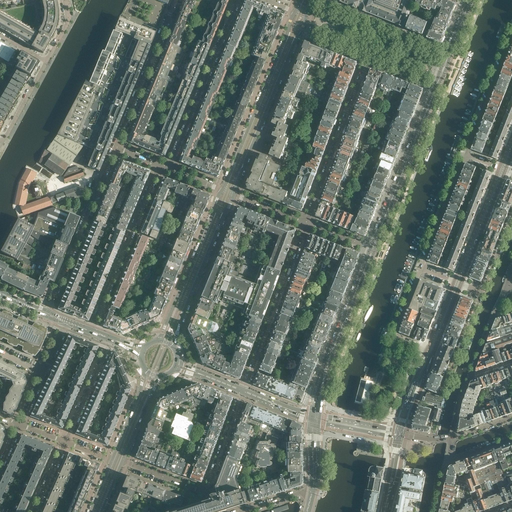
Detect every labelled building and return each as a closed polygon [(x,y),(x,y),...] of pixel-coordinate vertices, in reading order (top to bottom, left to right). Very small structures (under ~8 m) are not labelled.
[(194,5),(193,4),(194,0),(185,0),(182,8),(190,11),(192,8),(193,7),(194,5)] [(224,11),(228,0),(220,0),(221,2),(221,3),(219,2),(218,5),(217,5),(216,8),(224,11)] [(259,14),(262,6),(246,0),(244,0),(243,4),(253,8),(256,10),(256,11),(258,12),(257,13),(259,14)] [(360,0),(334,0),(338,2),(340,2),(341,3),(343,4),(343,3),(350,6),(351,7),(350,7),(356,9),(357,9),(358,6),(360,0)] [(412,7),(413,4),(414,1),(414,0),(360,0),(358,6),(361,7),(359,10),(367,13),(396,25),(404,28),(407,19),(408,19),(408,17),(411,10),(412,7)] [(427,9),(430,0),(424,0),(421,7),(427,9)] [(433,10),(436,0),(430,0),(427,9),(431,10),(432,10),(433,10)] [(436,0),(433,10),(436,11),(437,9),(438,9),(441,8),(444,1),(444,0),(442,0),(436,0)] [(456,6),(455,5),(444,1),(441,7),(443,8),(453,12),(455,7),(456,6)] [(248,19),(253,8),(243,4),(239,15),(248,19)] [(58,5),(45,8),(45,10),(45,11),(45,12),(45,13),(45,14),(45,15),(45,16),(45,17),(45,18),(59,21),(59,20),(59,19),(59,18),(59,17),(59,16),(59,15),(59,14),(59,13),(59,12),(59,11),(59,10),(59,9),(59,8),(58,5)] [(271,14),(272,10),(262,6),(259,14),(259,15),(261,16),(262,13),(267,15),(267,14),(268,14),(269,15),(269,13),(271,14)] [(189,16),(188,15),(190,11),(182,8),(177,20),(185,23),(187,19),(188,19),(189,16)] [(219,23),(224,11),(216,8),(214,12),(213,12),(212,15),(213,16),(211,20),(219,23)] [(451,18),(453,12),(443,8),(440,14),(451,18)] [(0,28),(43,54),(52,40),(51,39),(40,33),(0,9),(0,28)] [(283,16),(283,14),(272,10),(271,14),(274,15),(273,16),(274,17),(282,20),(283,16)] [(279,26),(282,20),(274,17),(274,18),(272,17),(272,16),(269,15),(268,14),(267,18),(266,17),(265,20),(279,26)] [(449,24),(451,18),(440,14),(439,17),(437,17),(436,19),(449,24)] [(246,24),(248,19),(239,15),(237,20),(246,24)] [(412,31),(416,19),(411,16),(406,29),(412,31)] [(59,21),(45,18),(45,19),(45,20),(45,21),(44,22),(44,23),(44,24),(44,25),(43,25),(43,26),(43,27),(42,28),(42,29),(41,29),(40,33),(51,39),(53,36),(54,35),(54,34),(55,33),(55,32),(56,31),(56,30),(57,29),(57,28),(57,27),(58,26),(58,25),(58,24),(58,23),(58,22),(58,21),(59,21)] [(119,18),(115,29),(140,39),(151,44),(156,33),(119,18)] [(417,33),(422,21),(416,19),(412,31),(417,33)] [(446,31),(449,24),(436,19),(433,25),(446,31)] [(184,28),(184,27),(185,23),(177,20),(172,31),(181,35),(182,31),(183,31),(184,28)] [(214,35),(219,23),(211,20),(209,24),(208,24),(207,27),(208,27),(206,31),(214,35)] [(244,29),(246,24),(237,20),(234,25),(244,29)] [(279,26),(265,20),(264,22),(265,23),(263,26),(267,28),(268,26),(270,27),(270,29),(277,32),(279,26)] [(425,29),(428,23),(422,21),(417,33),(423,36),(425,29)] [(507,26),(503,24),(497,39),(501,40),(507,26)] [(240,39),(244,29),(234,25),(230,35),(240,39)] [(444,37),(446,31),(433,25),(431,32),(444,37)] [(275,38),(277,32),(270,29),(269,30),(267,29),(267,28),(263,26),(262,30),(261,29),(260,32),(275,38)] [(425,29),(423,36),(425,37),(441,43),(443,39),(444,37),(431,32),(428,31),(425,29)] [(122,35),(114,32),(113,31),(111,36),(120,40),(122,35)] [(179,40),(179,39),(181,35),(172,31),(168,43),(176,47),(177,42),(178,42),(179,40)] [(210,46),(214,35),(206,31),(205,35),(204,35),(202,38),(203,39),(201,43),(210,46)] [(275,38),(260,32),(259,34),(260,35),(259,38),(262,40),(263,38),(265,39),(265,41),(272,44),(275,38)] [(236,49),(240,39),(230,35),(226,45),(236,49)] [(118,45),(120,40),(111,36),(109,42),(118,45)] [(270,50),(272,44),(265,41),(264,42),(262,41),(262,40),(259,38),(257,42),(256,41),(255,44),(270,50)] [(130,55),(128,60),(132,62),(142,66),(144,61),(150,46),(140,42),(136,40),(134,45),(132,50),(130,55)] [(210,46),(201,43),(194,40),(193,42),(196,44),(195,47),(197,48),(207,52),(210,46)] [(15,51),(0,42),(0,57),(8,63),(11,59),(12,60),(13,59),(11,58),(15,51)] [(109,42),(106,47),(116,51),(118,45),(109,42)] [(320,62),(325,50),(311,45),(311,44),(305,42),(300,55),(310,59),(319,63),(320,62)] [(168,43),(165,49),(176,53),(179,55),(182,49),(178,47),(176,47),(168,43)] [(270,50),(255,44),(254,46),(255,46),(254,50),(257,51),(258,50),(261,51),(260,52),(267,55),(270,50)] [(233,55),(236,49),(226,45),(224,51),(233,55)] [(103,121),(105,116),(108,110),(110,105),(124,110),(134,85),(142,66),(119,56),(121,51),(113,48),(111,53),(103,49),(96,64),(88,79),(88,82),(86,81),(57,135),(83,145),(84,146),(106,155),(115,133),(101,127),(103,121)] [(205,57),(207,52),(197,48),(195,53),(205,57)] [(173,59),(176,53),(165,49),(163,54),(173,59)] [(0,115),(0,100),(21,65),(19,64),(21,59),(18,58),(21,52),(17,50),(13,59),(12,60),(11,59),(8,63),(0,57),(0,63),(6,67),(0,76),(0,126),(2,128),(3,128),(5,124),(4,124),(4,123),(6,119),(0,115)] [(265,61),(267,55),(260,52),(259,54),(257,53),(257,51),(254,50),(252,53),(251,53),(250,55),(256,58),(265,61)] [(323,68),(329,52),(325,50),(320,62),(323,63),(321,67),(323,68)] [(231,61),(233,55),(224,51),(221,57),(229,60),(231,61)] [(19,96),(30,77),(31,77),(36,68),(37,68),(40,63),(21,52),(18,58),(21,59),(19,64),(21,65),(0,100),(0,115),(6,119),(20,96),(19,96)] [(329,66),(334,54),(329,52),(323,68),(325,69),(326,65),(329,66)] [(203,63),(205,57),(195,53),(192,59),(203,63)] [(171,64),(173,59),(163,54),(161,60),(171,64)] [(336,68),(341,57),(334,54),(329,66),(334,68),(334,67),(336,68)] [(303,81),(310,66),(307,65),(310,59),(300,55),(291,76),(303,81)] [(228,62),(229,60),(221,57),(219,62),(229,66),(230,63),(228,62)] [(345,65),(347,59),(341,57),(336,68),(343,71),(345,65)] [(262,68),(265,61),(256,58),(255,62),(252,62),(252,64),(262,68)] [(200,69),(203,63),(192,59),(190,64),(200,69)] [(355,70),(357,63),(347,59),(345,65),(346,65),(346,67),(355,70)] [(169,70),(171,64),(161,60),(158,65),(169,70)] [(185,62),(183,68),(188,70),(198,74),(200,69),(190,64),(185,62)] [(228,69),(229,66),(219,62),(217,68),(225,71),(226,69),(228,69)] [(260,75),(262,68),(252,64),(251,66),(253,67),(251,71),(260,75)] [(167,75),(169,70),(158,65),(156,71),(167,75)] [(352,78),(355,70),(346,67),(343,74),(352,78)] [(224,77),(227,72),(225,71),(217,68),(215,73),(224,77)] [(511,78),(511,77),(511,71),(504,68),(501,74),(511,78)] [(382,81),(384,74),(372,69),(371,70),(369,76),(379,80),(380,80),(382,81)] [(196,80),(198,74),(188,70),(185,75),(196,80)] [(164,81),(167,75),(156,71),(154,77),(164,81)] [(257,81),(260,75),(251,71),(249,76),(247,75),(246,77),(257,81)] [(222,83),(224,77),(215,73),(212,79),(222,83)] [(350,83),(352,78),(343,74),(340,73),(338,78),(350,83)] [(384,91),(390,77),(384,74),(382,81),(381,83),(380,86),(383,87),(382,89),(384,91)] [(509,84),(511,78),(501,74),(499,80),(509,84)] [(194,85),(196,80),(185,75),(183,81),(194,85)] [(303,81),(291,76),(285,91),(295,95),(314,103),(320,89),(320,88),(303,81)] [(377,85),(379,80),(369,76),(367,81),(377,85)] [(153,79),(152,82),(162,86),(166,88),(168,82),(164,81),(154,77),(153,79)] [(254,88),(257,81),(246,77),(245,79),(247,80),(246,85),(254,88)] [(384,91),(383,93),(386,95),(387,91),(390,92),(391,91),(391,90),(395,79),(390,77),(384,91)] [(348,88),(350,83),(338,78),(336,84),(348,88)] [(220,88),(222,83),(212,79),(210,84),(220,88)] [(391,90),(391,91),(395,93),(396,92),(400,81),(395,79),(391,90)] [(507,90),(509,84),(499,80),(497,86),(507,90)] [(191,91),(194,85),(183,81),(181,87),(191,91)] [(375,91),(377,85),(367,81),(364,87),(375,91)] [(403,88),(405,83),(400,81),(396,92),(401,94),(403,88)] [(150,85),(149,88),(160,92),(163,94),(166,88),(162,86),(152,82),(150,85)] [(423,90),(407,83),(405,83),(403,88),(405,89),(407,90),(407,88),(409,89),(408,90),(421,95),(423,90)] [(218,94),(220,88),(210,84),(208,90),(216,93),(218,94)] [(346,93),(348,88),(336,84),(334,89),(346,93)] [(251,95),(254,88),(246,85),(244,89),(242,88),(241,90),(251,95)] [(505,96),(507,90),(497,86),(494,92),(505,96)] [(189,96),(191,91),(181,87),(179,92),(189,96)] [(373,96),(375,91),(364,87),(362,92),(373,96)] [(148,91),(147,93),(157,98),(161,99),(163,94),(160,92),(149,88),(148,91)] [(344,99),(346,93),(334,89),(332,94),(344,99)] [(215,95),(216,93),(208,90),(206,95),(215,99),(217,96),(215,95)] [(249,101),(251,95),(241,90),(240,93),(242,93),(240,98),(249,101)] [(419,101),(421,95),(408,90),(406,96),(419,101)] [(294,99),(295,95),(285,91),(283,97),(298,104),(300,100),(297,99),(295,99),(294,99)] [(187,102),(189,96),(179,92),(176,98),(187,102)] [(371,102),(373,96),(362,92),(360,98),(371,102)] [(504,96),(505,96),(494,92),(492,97),(502,101),(503,102),(506,98),(504,96)] [(147,93),(145,99),(155,103),(159,105),(161,99),(157,98),(147,93)] [(342,104),(344,99),(332,94),(330,99),(342,104)] [(214,103),(215,99),(206,95),(203,101),(211,104),(212,102),(214,103)] [(417,107),(419,101),(406,96),(404,102),(417,107)] [(298,104),(283,97),(280,104),(290,108),(291,104),(293,105),(294,107),(296,108),(298,104)] [(500,107),(502,101),(492,97),(490,103),(500,107)] [(185,107),(187,102),(176,98),(174,103),(185,107)] [(246,108),(249,101),(240,98),(238,102),(236,102),(235,104),(246,108)] [(369,108),(371,102),(360,98),(358,104),(369,108)] [(153,109),(155,103),(145,99),(143,104),(153,109)] [(340,109),(342,104),(330,99),(328,105),(340,109)] [(210,107),(211,104),(203,101),(201,107),(211,111),(212,107),(210,107)] [(414,112),(417,107),(404,102),(402,107),(414,112)] [(182,113),(185,107),(174,103),(172,109),(182,113)] [(498,113),(500,107),(490,103),(488,109),(498,113)] [(151,114),(153,109),(143,104),(140,110),(151,114)] [(243,115),(246,108),(235,104),(234,106),(236,107),(235,111),(243,115)] [(289,111),(290,108),(280,104),(278,110),(293,116),(295,112),(292,111),(290,112),(289,111)] [(358,104),(356,109),(367,113),(369,114),(371,109),(369,108),(358,104)] [(338,115),(340,109),(328,105),(326,110),(338,115)] [(113,106),(111,112),(122,116),(123,113),(124,110),(113,106)] [(209,114),(211,111),(201,107),(199,112),(207,115),(208,113),(209,114)] [(412,118),(414,112),(402,107),(400,113),(412,118)] [(180,119),(182,113),(172,109),(170,114),(180,119)] [(365,119),(367,113),(356,109),(354,115),(365,119)] [(496,119),(498,113),(488,109),(485,115),(496,119)] [(148,120),(151,114),(140,110),(138,116),(148,120)] [(293,116),(278,110),(275,116),(285,120),(286,117),(288,117),(289,119),(291,120),(293,116)] [(336,120),(338,115),(326,110),(324,115),(336,120)] [(241,121),(243,115),(235,111),(233,116),(231,115),(230,117),(241,121)] [(111,112),(109,117),(119,121),(120,119),(122,116),(111,112)] [(206,122),(208,116),(207,115),(199,112),(196,118),(206,122)] [(410,123),(412,118),(400,113),(397,118),(410,123)] [(178,124),(180,119),(170,114),(167,120),(178,124)] [(334,125),(336,120),(324,115),(322,121),(334,125)] [(363,125),(365,119),(354,115),(352,121),(363,125)] [(493,125),(496,119),(485,115),(483,121),(493,125)] [(146,125),(148,120),(138,116),(136,121),(146,125)] [(285,120),(275,116),(272,123),(277,126),(275,129),(286,134),(289,127),(285,126),(287,121),(285,120)] [(109,117),(107,123),(117,127),(118,126),(119,121),(109,117)] [(238,128),(241,121),(230,117),(229,119),(231,120),(229,125),(238,128)] [(395,117),(393,123),(408,129),(410,123),(397,118),(395,117)] [(204,127),(206,122),(196,118),(194,123),(204,127)] [(507,134),(511,121),(504,118),(499,131),(507,134)] [(175,130),(178,124),(167,120),(165,125),(175,130)] [(107,123),(103,121),(101,127),(115,133),(117,127),(107,123)] [(144,130),(146,125),(136,121),(133,127),(143,131),(144,130)] [(332,130),(334,125),(322,121),(320,126),(332,130)] [(361,130),(363,125),(352,121),(350,126),(361,130)] [(491,131),(493,125),(483,121),(481,126),(491,131)] [(202,133),(204,127),(194,123),(192,129),(202,133)] [(406,134),(408,129),(393,123),(391,129),(406,134)] [(173,135),(175,130),(165,125),(163,131),(173,135)] [(235,135),(238,128),(229,125),(227,129),(225,128),(224,130),(235,135)] [(330,136),(332,130),(320,126),(318,131),(330,136)] [(358,136),(361,130),(350,126),(348,132),(358,136)] [(489,136),(491,131),(481,126),(478,132),(489,136)] [(140,136),(142,131),(143,131),(133,127),(131,133),(139,136),(140,136)] [(199,138),(202,133),(192,129),(190,134),(198,138),(199,138)] [(285,138),(286,134),(275,129),(273,136),(277,138),(275,141),(286,146),(289,139),(285,138)] [(406,134),(391,129),(388,134),(403,140),(406,134)] [(232,141),(235,135),(224,130),(224,133),(226,133),(224,138),(232,141)] [(170,142),(173,135),(163,131),(160,137),(161,138),(170,142)] [(328,141),(330,136),(318,131),(316,136),(328,141)] [(502,147),(507,134),(499,131),(494,144),(502,147)] [(356,141),(358,136),(348,132),(346,137),(356,141)] [(486,142),(489,136),(478,132),(476,138),(486,142)] [(134,144),(137,138),(139,139),(140,137),(141,136),(140,136),(139,136),(131,133),(127,142),(134,144)] [(197,140),(198,138),(190,134),(187,140),(197,144),(198,141),(197,140)] [(403,140),(388,134),(386,140),(388,140),(401,146),(403,140)] [(70,166),(83,145),(76,142),(57,135),(56,137),(53,140),(47,150),(68,165),(70,166)] [(140,147),(144,137),(143,138),(141,136),(140,137),(139,139),(137,138),(134,144),(140,147)] [(326,146),(328,141),(316,136),(314,142),(326,146)] [(146,149),(150,139),(145,137),(144,137),(140,147),(146,149)] [(354,147),(356,141),(346,137),(343,143),(354,147)] [(168,148),(170,142),(161,138),(159,144),(160,144),(168,148)] [(230,148),(232,141),(224,138),(222,142),(220,142),(219,144),(230,148)] [(482,154),(483,151),(486,142),(476,138),(471,150),(482,154)] [(152,151),(156,141),(155,141),(150,139),(146,149),(152,151)] [(196,147),(197,144),(187,140),(185,145),(193,149),(194,146),(196,147)] [(386,144),(385,147),(399,152),(401,146),(388,140),(386,145),(386,144)] [(160,148),(158,147),(159,145),(159,144),(156,142),(156,141),(152,151),(158,154),(160,148)] [(280,160),(286,146),(275,141),(273,146),(275,146),(274,149),(273,148),(270,155),(280,160)] [(324,151),(326,146),(314,142),(312,147),(315,148),(324,151)] [(352,153),(354,147),(343,143),(341,149),(352,153)] [(164,156),(168,148),(160,144),(159,144),(159,145),(158,147),(160,148),(158,154),(164,156)] [(227,155),(230,148),(219,144),(218,146),(220,147),(218,151),(227,155)] [(497,160),(502,147),(494,144),(489,157),(497,160)] [(188,155),(190,150),(192,151),(193,149),(185,145),(182,154),(190,157),(190,156),(188,155)] [(101,166),(106,155),(92,149),(84,146),(79,157),(81,158),(87,160),(101,166)] [(396,159),(399,152),(385,147),(384,149),(386,150),(385,154),(396,159)] [(322,158),(324,151),(315,148),(314,150),(316,150),(315,152),(311,153),(311,155),(314,154),(314,155),(317,156),(322,158)] [(340,151),(339,154),(350,158),(351,159),(353,154),(360,157),(358,162),(361,163),(363,157),(353,153),(352,153),(341,149),(340,151)] [(68,165),(47,150),(46,151),(45,150),(39,162),(44,165),(46,164),(62,175),(67,167),(68,165)] [(224,161),(227,155),(218,151),(216,156),(214,155),(214,157),(224,161)] [(394,165),(396,159),(385,154),(382,153),(380,160),(382,161),(394,165)] [(191,158),(190,157),(182,154),(178,162),(188,166),(191,158)] [(348,164),(350,158),(339,154),(337,160),(348,164)] [(274,181),(276,176),(280,166),(266,160),(267,157),(268,157),(263,155),(262,155),(261,155),(260,157),(258,157),(257,160),(246,187),(247,187),(247,188),(247,189),(247,190),(284,204),(286,198),(288,192),(290,187),(283,185),(283,186),(280,185),(281,184),(274,181)] [(194,168),(198,159),(192,156),(191,158),(188,166),(194,168)] [(219,174),(224,161),(214,157),(211,162),(205,160),(204,161),(200,171),(201,171),(213,176),(216,177),(218,176),(219,174)] [(101,166),(87,160),(81,158),(79,164),(99,171),(101,166)] [(200,171),(204,161),(198,159),(194,168),(200,171)] [(123,169),(126,162),(120,160),(116,168),(124,171),(125,170),(123,169)] [(346,170),(348,164),(337,160),(335,166),(346,170)] [(391,172),(394,165),(382,161),(381,165),(378,164),(377,166),(391,172)] [(128,174),(132,165),(126,162),(123,169),(125,170),(124,171),(124,172),(128,174)] [(319,167),(308,163),(306,167),(317,172),(319,167)] [(134,176),(137,167),(132,165),(128,174),(134,176)] [(311,186),(314,179),(316,175),(316,174),(317,172),(306,167),(303,166),(300,174),(304,175),(304,176),(305,177),(303,182),(301,181),(300,182),(298,181),(296,185),(297,186),(295,193),(294,192),(292,198),(299,201),(298,202),(305,205),(305,204),(307,198),(307,197),(310,190),(310,189),(311,187),(311,186)] [(335,166),(333,171),(344,175),(347,177),(350,171),(346,170),(335,166)] [(388,178),(391,172),(377,166),(376,169),(379,170),(377,174),(388,178)] [(482,170),(476,168),(471,166),(469,172),(474,174),(475,172),(480,174),(482,170)] [(140,177),(143,170),(137,167),(134,176),(137,177),(138,176),(140,177)] [(122,176),(124,172),(124,171),(116,168),(114,173),(122,176)] [(25,205),(29,188),(37,173),(27,169),(20,183),(15,202),(15,205),(22,206),(20,207),(23,215),(36,211),(52,204),(52,203),(58,201),(56,196),(50,198),(49,196),(47,197),(46,198),(25,205)] [(64,176),(63,177),(64,183),(84,176),(82,169),(79,170),(64,176)] [(144,185),(149,172),(143,170),(140,177),(138,176),(137,177),(135,182),(144,185)] [(474,174),(469,172),(464,170),(461,175),(472,179),(474,174)] [(486,186),(491,174),(484,171),(482,170),(480,174),(479,176),(481,177),(479,183),(486,186)] [(342,181),(344,175),(333,171),(331,177),(342,181)] [(120,182),(122,176),(114,173),(112,179),(120,182)] [(386,184),(388,178),(377,174),(375,173),(374,174),(376,175),(375,176),(376,176),(375,180),(386,184)] [(469,185),(472,179),(461,175),(459,181),(469,185)] [(339,187),(342,181),(331,177),(329,183),(339,187)] [(168,188),(171,180),(168,179),(164,178),(163,178),(162,181),(160,187),(167,190),(168,188)] [(117,187),(120,182),(112,179),(110,184),(117,187)] [(175,191),(178,183),(171,180),(168,188),(175,191)] [(383,191),(386,184),(375,180),(373,184),(371,183),(370,186),(383,191)] [(467,191),(469,185),(459,181),(457,187),(467,191)] [(142,191),(144,185),(135,182),(133,187),(142,191)] [(180,195),(184,186),(178,183),(175,191),(174,193),(180,195)] [(337,192),(339,187),(329,183),(327,188),(337,192)] [(482,198),(486,186),(479,183),(474,195),(482,198)] [(117,193),(119,188),(117,187),(110,184),(108,189),(117,193)] [(41,192),(41,187),(39,187),(39,186),(33,186),(33,188),(32,191),(34,193),(34,196),(40,193),(40,192),(41,192)] [(86,195),(83,186),(64,193),(65,193),(63,194),(65,198),(66,198),(68,201),(86,195)] [(185,197),(189,188),(184,186),(180,195),(185,197)] [(381,197),(383,191),(370,186),(369,188),(371,189),(370,193),(381,197)] [(140,196),(142,191),(133,187),(131,192),(140,196)] [(167,197),(169,191),(167,190),(160,187),(159,187),(157,193),(167,197)] [(465,196),(467,191),(457,187),(455,192),(465,196)] [(190,197),(191,195),(193,189),(189,188),(185,197),(182,204),(185,205),(186,206),(189,200),(190,197)] [(335,198),(337,192),(327,188),(324,194),(335,198)] [(115,199),(117,193),(108,189),(105,195),(115,199)] [(506,202),(510,192),(504,190),(500,200),(506,202)] [(209,197),(209,196),(201,193),(198,191),(196,197),(208,202),(208,200),(209,197)] [(137,201),(140,196),(131,192),(129,198),(137,201)] [(378,204),(381,197),(370,193),(368,192),(368,193),(367,193),(366,196),(367,196),(365,199),(378,204)] [(463,202),(465,196),(455,192),(452,198),(463,202)] [(65,198),(63,194),(63,193),(56,196),(58,201),(58,202),(65,199),(65,198)] [(164,203),(167,197),(157,193),(154,199),(164,203)] [(324,194),(322,200),(323,200),(328,202),(330,203),(332,204),(333,204),(335,198),(324,194)] [(113,204),(115,199),(105,195),(103,200),(113,204)] [(477,210),(482,198),(474,195),(469,207),(477,210)] [(208,202),(196,197),(193,202),(205,207),(208,202)] [(135,207),(137,201),(129,198),(126,203),(135,207)] [(292,207),(295,201),(290,199),(286,198),(284,204),(286,205),(290,206),(292,207)] [(376,210),(378,204),(365,199),(363,198),(361,204),(376,210)] [(460,208),(463,202),(452,198),(450,204),(460,208)] [(144,225),(143,227),(141,232),(140,233),(155,239),(161,224),(156,222),(158,217),(157,217),(158,215),(163,217),(165,212),(172,215),(175,208),(164,203),(154,199),(152,204),(152,206),(149,211),(149,213),(147,218),(146,220),(144,225)] [(111,209),(113,204),(103,200),(101,205),(111,209)] [(511,204),(506,202),(500,200),(496,210),(508,214),(511,204)] [(302,211),(304,205),(305,205),(298,202),(295,201),(292,207),(293,208),(293,207),(296,209),(298,210),(302,211)] [(203,212),(205,207),(193,202),(191,208),(203,212)] [(321,219),(326,221),(327,221),(332,208),(330,207),(332,204),(330,203),(328,202),(327,206),(321,219)] [(133,212),(135,207),(126,203),(124,208),(133,212)] [(321,219),(327,206),(321,204),(316,217),(321,219)] [(373,217),(376,210),(361,204),(358,211),(361,212),(373,217)] [(458,213),(460,208),(450,204),(448,209),(458,213)] [(108,215),(111,209),(101,205),(99,211),(108,215)] [(38,213),(38,215),(75,231),(77,225),(80,218),(55,207),(38,213)] [(203,212),(191,208),(190,207),(188,212),(192,214),(192,213),(195,214),(194,215),(201,218),(203,212)] [(247,217),(249,211),(238,207),(236,212),(244,216),(247,217)] [(472,222),(477,210),(469,207),(465,219),(472,222)] [(131,217),(133,212),(124,208),(122,214),(131,217)] [(332,223),(338,210),(332,208),(327,221),(332,223)] [(456,219),(458,213),(448,209),(446,215),(456,219)] [(338,225),(343,212),(338,210),(332,223),(337,225),(338,225)] [(506,219),(508,214),(496,210),(495,214),(506,219)] [(106,220),(108,215),(99,211),(97,216),(106,220)] [(201,218),(194,215),(194,216),(192,215),(192,214),(188,212),(185,218),(199,223),(201,218)] [(242,221),(244,216),(236,212),(233,218),(242,221)] [(343,228),(348,215),(343,212),(338,225),(339,226),(340,226),(341,227),(343,228)] [(371,223),(373,217),(361,212),(358,218),(371,223)] [(255,223),(258,215),(253,213),(249,224),(251,225),(252,222),(255,223)] [(129,223),(131,217),(122,214),(120,219),(129,223)] [(504,224),(506,219),(495,214),(493,219),(504,224)] [(38,215),(35,222),(33,226),(35,226),(34,227),(33,230),(57,241),(68,245),(75,231),(38,215)] [(252,231),(250,234),(254,235),(255,233),(256,230),(262,216),(258,215),(255,223),(254,226),(256,227),(254,232),(252,231)] [(351,222),(354,217),(348,215),(343,228),(345,228),(347,229),(348,230),(350,226),(351,223),(351,222)] [(454,225),(456,219),(446,215),(443,221),(454,225)] [(104,225),(106,220),(97,216),(95,221),(104,225)] [(261,229),(265,218),(262,216),(256,230),(258,231),(259,228),(261,229)] [(29,238),(30,235),(33,230),(34,227),(18,218),(7,240),(29,252),(32,248),(25,244),(26,242),(31,245),(34,241),(31,239),(29,238)] [(199,223),(185,218),(183,223),(188,225),(188,224),(190,225),(190,226),(196,229),(199,223)] [(241,224),(242,221),(233,218),(231,223),(242,227),(243,225),(241,224)] [(265,231),(269,219),(265,218),(261,229),(263,230),(261,233),(264,233),(265,231)] [(368,230),(371,223),(358,218),(355,225),(368,230)] [(126,228),(129,223),(120,219),(118,224),(126,228)] [(288,250),(290,244),(292,238),(293,236),(293,235),(294,232),(293,229),(289,227),(283,225),(278,223),(277,222),(277,223),(275,222),(269,220),(269,219),(265,231),(279,236),(267,267),(279,272),(281,266),(282,266),(283,264),(282,263),(287,252),(288,250)] [(467,234),(472,222),(465,219),(460,231),(467,234)] [(502,229),(504,224),(493,219),(491,224),(502,229)] [(451,231),(454,225),(443,221),(441,226),(451,231)] [(196,229),(190,226),(189,227),(187,226),(188,225),(183,223),(181,229),(194,234),(196,229)] [(242,229),(242,227),(231,223),(230,226),(244,232),(245,230),(242,229)] [(124,233),(126,228),(118,224),(115,230),(124,233)] [(366,236),(368,230),(355,225),(354,224),(353,227),(350,226),(348,230),(356,233),(364,236),(365,236),(366,236)] [(500,233),(502,229),(491,224),(489,229),(494,231),(500,233)] [(100,231),(101,229),(93,226),(91,230),(102,235),(103,233),(100,231)] [(244,232),(230,226),(228,230),(239,235),(240,233),(243,234),(244,232)] [(453,231),(451,231),(441,226),(439,232),(449,236),(451,237),(453,231)] [(124,233),(115,230),(113,229),(112,231),(115,232),(114,235),(122,238),(124,233)] [(194,234),(181,229),(178,234),(183,236),(183,235),(186,236),(185,237),(192,240),(194,234)] [(491,241),(494,231),(489,229),(485,239),(491,241)] [(63,260),(68,245),(57,241),(33,230),(30,235),(37,240),(38,240),(45,245),(44,247),(45,248),(46,247),(49,248),(48,251),(51,253),(52,253),(50,259),(61,263),(63,260)] [(277,277),(279,272),(267,267),(263,266),(261,271),(239,263),(242,257),(243,258),(245,254),(254,258),(262,238),(254,235),(250,234),(252,231),(250,230),(248,234),(247,238),(238,258),(235,266),(217,258),(216,258),(217,258),(215,263),(214,263),(215,263),(213,268),(212,268),(213,268),(211,272),(210,273),(211,273),(209,277),(208,278),(209,278),(207,282),(206,283),(207,283),(205,287),(204,288),(203,292),(202,292),(201,297),(200,297),(201,297),(213,302),(215,303),(216,299),(246,310),(244,315),(247,316),(261,321),(276,282),(277,277)] [(238,237),(239,235),(228,230),(226,234),(240,240),(241,238),(238,237)] [(462,246),(467,234),(460,231),(455,244),(462,246)] [(496,243),(500,233),(494,231),(491,241),(496,243)] [(447,242),(449,236),(439,232),(437,238),(447,242)] [(192,240),(185,237),(185,238),(183,237),(183,236),(178,234),(176,240),(190,245),(192,240)] [(226,234),(225,238),(236,243),(239,244),(239,242),(240,242),(240,240),(226,234)] [(96,241),(97,238),(89,235),(87,239),(98,244),(99,242),(96,241)] [(146,245),(149,239),(140,235),(137,241),(146,245)] [(309,251),(315,237),(309,235),(308,238),(308,240),(307,240),(306,244),(304,248),(304,249),(309,251)] [(314,253),(320,239),(315,237),(309,251),(314,253)] [(121,243),(120,242),(109,238),(108,240),(111,241),(110,244),(119,247),(121,243)] [(235,245),(236,243),(225,238),(223,242),(237,248),(238,246),(235,245)] [(445,248),(447,242),(437,238),(434,244),(445,248)] [(320,255),(325,241),(320,239),(314,253),(320,255)] [(487,251),(491,241),(485,239),(481,248),(487,251)] [(27,256),(29,252),(7,240),(1,251),(19,261),(28,265),(32,263),(28,260),(19,255),(20,253),(24,255),(27,256)] [(190,245),(176,240),(174,245),(178,247),(179,246),(181,247),(181,248),(187,251),(190,245)] [(144,251),(146,245),(137,241),(135,247),(144,251)] [(325,257),(330,244),(325,241),(320,255),(325,257)] [(492,253),(496,243),(491,241),(487,251),(492,253)] [(237,248),(223,242),(222,246),(233,251),(234,249),(236,250),(237,248)] [(92,250),(93,247),(85,244),(83,249),(94,253),(95,251),(92,250)] [(331,259),(336,246),(334,245),(332,244),(330,244),(325,257),(331,259)] [(442,254),(445,248),(434,244),(432,249),(442,254)] [(458,259),(462,246),(455,244),(450,256),(458,259)] [(187,251),(181,248),(180,249),(178,248),(178,247),(174,245),(172,251),(185,256),(187,251)] [(232,253),(233,251),(222,246),(220,250),(234,256),(235,254),(232,253)] [(336,261),(342,248),(340,247),(338,247),(336,246),(331,259),(336,261)] [(117,252),(106,247),(105,249),(108,251),(107,253),(115,256),(117,252)] [(141,257),(144,251),(135,247),(132,253),(141,257)] [(492,253),(487,251),(481,248),(480,253),(491,257),(492,253)] [(358,257),(358,255),(358,254),(353,252),(351,252),(346,250),(345,249),(343,256),(344,257),(356,261),(356,260),(357,259),(358,257)] [(441,258),(442,254),(432,249),(430,255),(440,259),(441,260),(442,259),(441,258)] [(220,250),(217,258),(235,266),(238,258),(234,256),(220,250)] [(185,256),(172,251),(169,256),(174,258),(174,257),(177,258),(176,259),(183,262),(185,256)] [(303,252),(300,259),(312,263),(313,264),(315,257),(314,257),(313,256),(308,254),(303,252)] [(89,259),(90,257),(81,253),(80,258),(91,262),(92,260),(89,259)] [(139,263),(141,257),(132,253),(130,259),(138,263),(139,263)] [(489,263),(491,257),(480,253),(477,258),(489,263)] [(441,262),(439,261),(440,259),(430,255),(428,261),(438,265),(444,267),(446,261),(442,260),(441,262)] [(111,265),(113,261),(102,256),(101,258),(104,260),(103,262),(111,265)] [(183,262),(176,259),(176,260),(174,259),(174,258),(169,256),(169,258),(166,257),(165,261),(167,262),(180,267),(183,262)] [(453,271),(458,259),(450,256),(445,268),(453,271)] [(354,266),(356,261),(344,257),(341,262),(354,267),(354,266)] [(61,263),(50,259),(47,258),(32,263),(28,265),(26,270),(36,275),(42,277),(45,278),(49,280),(53,282),(61,263)] [(91,262),(80,258),(78,262),(86,266),(87,264),(90,265),(91,262)] [(487,267),(489,263),(477,258),(475,263),(487,267)] [(137,264),(138,263),(130,259),(127,265),(136,269),(138,265),(137,264)] [(300,259),(298,264),(311,269),(313,264),(312,263),(300,259)] [(85,268),(86,266),(78,262),(76,267),(87,272),(88,269),(85,268)] [(180,267),(167,262),(165,267),(169,269),(170,268),(172,269),(172,270),(178,273),(180,267)] [(352,272),(354,267),(341,262),(339,267),(351,272),(352,272)] [(38,284),(28,279),(17,274),(6,269),(7,267),(0,263),(0,278),(5,281),(10,284),(13,285),(18,288),(23,290),(26,291),(30,293),(32,294),(37,296),(41,298),(47,283),(44,282),(45,278),(42,277),(36,275),(35,279),(38,284)] [(485,272),(487,267),(475,263),(474,268),(485,272)] [(298,264),(296,270),(308,275),(311,276),(315,277),(317,272),(314,270),(311,269),(298,264)] [(109,270),(98,265),(97,268),(100,269),(99,271),(107,275),(109,270)] [(135,273),(136,269),(127,265),(125,271),(133,274),(134,272),(135,273)] [(87,272),(76,267),(74,272),(82,275),(83,273),(86,274),(87,272)] [(178,273),(172,270),(171,271),(169,270),(169,269),(165,267),(163,273),(176,278),(178,273)] [(349,278),(351,272),(339,267),(337,273),(349,278)] [(481,282),(485,272),(474,268),(470,277),(470,278),(481,282)] [(296,270),(294,275),(306,280),(308,281),(311,276),(308,275),(296,270)] [(105,279),(107,275),(99,271),(98,274),(95,272),(94,275),(105,279)] [(132,276),(133,274),(125,271),(123,277),(132,280),(133,276),(132,276)] [(81,278),(82,275),(74,272),(72,277),(83,281),(84,279),(81,278)] [(334,272),(332,278),(335,279),(347,284),(349,278),(337,273),(334,272)] [(176,278),(163,273),(160,278),(165,280),(165,279),(168,280),(167,281),(174,284),(176,278)] [(103,284),(105,279),(94,275),(93,277),(96,279),(95,281),(103,284)] [(294,275),(292,281),(304,286),(306,286),(308,281),(306,280),(294,275)] [(130,284),(132,280),(123,277),(120,282),(128,286),(129,284),(130,284)] [(174,284),(167,281),(167,282),(164,281),(165,280),(160,278),(158,284),(171,289),(174,284)] [(346,286),(347,284),(335,279),(332,285),(344,290),(345,288),(346,286)] [(437,311),(444,292),(445,290),(443,288),(427,282),(426,282),(420,279),(409,309),(419,313),(423,314),(434,319),(437,311)] [(77,287),(78,284),(70,281),(68,286),(79,290),(80,288),(77,287)] [(302,291),(304,286),(292,281),(290,287),(302,291)] [(128,286),(120,282),(118,288),(127,292),(129,286),(128,286)] [(99,293),(101,289),(90,284),(89,286),(92,288),(91,290),(99,293)] [(171,289),(158,284),(156,289),(160,291),(161,290),(163,291),(163,292),(169,295),(171,289)] [(344,291),(344,290),(332,285),(330,290),(342,295),(343,293),(344,292),(344,291)] [(300,297),(302,291),(290,287),(288,292),(300,297)] [(124,298),(127,292),(118,288),(115,294),(124,298)] [(169,295),(163,292),(162,293),(160,292),(160,291),(156,289),(154,295),(155,295),(167,300),(169,295)] [(340,301),(342,295),(330,290),(327,289),(326,293),(328,294),(328,297),(340,301)] [(73,296),(74,294),(66,290),(64,295),(75,299),(76,297),(73,296)] [(297,302),(300,297),(288,292),(286,298),(297,302)] [(98,298),(87,293),(86,296),(89,297),(88,299),(96,302),(98,298)] [(122,304),(124,298),(115,294),(113,300),(122,304)] [(75,299),(64,295),(62,299),(62,300),(71,303),(71,301),(74,302),(75,299)] [(165,306),(167,300),(155,295),(153,301),(165,306)] [(337,307),(340,301),(328,297),(326,296),(324,302),(337,307)] [(472,305),(474,301),(462,296),(461,301),(472,305)] [(211,308),(213,302),(201,297),(198,303),(211,308)] [(295,308),(297,302),(286,298),(284,303),(295,308)] [(70,305),(71,303),(62,300),(60,304),(71,309),(72,306),(70,305)] [(119,310),(122,304),(113,300),(110,306),(115,308),(119,310)] [(162,311),(165,306),(153,301),(151,307),(162,311)] [(470,310),(472,305),(461,301),(459,306),(470,310)] [(92,312),(94,307),(83,302),(82,305),(85,306),(84,308),(92,312)] [(337,309),(337,307),(324,302),(321,308),(335,313),(336,312),(337,309)] [(209,314),(211,308),(198,303),(196,308),(209,314)] [(293,313),(295,308),(284,303),(282,309),(293,313)] [(69,314),(71,309),(60,304),(58,310),(62,311),(67,313),(69,314)] [(111,318),(115,308),(110,306),(107,314),(106,316),(111,318)] [(468,315),(470,310),(459,306),(457,311),(468,315)] [(77,317),(79,312),(77,311),(78,309),(74,307),(74,310),(71,309),(69,314),(77,317)] [(160,317),(162,311),(151,307),(148,312),(160,317)] [(206,319),(209,314),(196,308),(194,314),(206,319)] [(334,315),(335,313),(321,308),(319,314),(320,315),(332,320),(333,320),(333,318),(334,315)] [(291,319),(293,313),(282,309),(279,314),(291,319)] [(46,336),(47,329),(45,327),(37,324),(34,323),(31,327),(27,326),(28,321),(25,319),(22,318),(18,317),(16,321),(16,320),(16,321),(12,319),(13,316),(10,314),(6,312),(3,311),(1,314),(0,314),(0,313),(0,339),(1,340),(3,338),(7,340),(7,343),(10,345),(13,346),(16,347),(18,345),(22,347),(22,350),(24,353),(32,356),(35,356),(39,351),(46,336)] [(147,323),(160,317),(148,312),(147,313),(147,311),(143,313),(147,323)] [(466,320),(468,315),(457,311),(455,316),(466,320)] [(88,321),(90,316),(79,312),(77,317),(79,318),(81,318),(84,320),(84,319),(88,321)] [(147,323),(143,313),(142,312),(137,315),(141,325),(147,323)] [(212,321),(206,319),(194,314),(189,324),(198,328),(203,329),(211,333),(217,335),(221,325),(212,321)] [(279,314),(277,320),(289,325),(291,325),(293,320),(291,319),(279,314)] [(432,324),(434,319),(423,314),(420,320),(432,324)] [(141,325),(137,315),(131,317),(136,328),(141,325)] [(332,322),(332,320),(320,315),(319,318),(318,317),(316,320),(330,326),(331,324),(332,322)] [(107,328),(111,318),(106,316),(106,317),(103,325),(102,325),(103,326),(103,327),(107,328)] [(261,321),(247,316),(246,318),(249,319),(248,321),(259,325),(261,321)] [(464,325),(466,320),(455,316),(453,320),(464,325)] [(136,328),(131,317),(126,320),(126,321),(131,330),(136,328)] [(112,330),(117,320),(111,318),(107,328),(112,330)] [(504,327),(501,318),(496,319),(491,331),(497,329),(504,327)] [(122,322),(118,332),(122,334),(123,334),(131,330),(126,321),(126,320),(125,319),(122,320),(122,322)] [(118,332),(122,322),(117,320),(112,330),(118,332)] [(287,330),(289,325),(277,320),(275,325),(287,330)] [(329,328),(330,326),(316,320),(314,325),(316,326),(315,327),(328,332),(328,330),(329,330),(329,328)] [(414,324),(404,320),(402,327),(412,331),(414,324)] [(429,330),(432,324),(420,320),(418,326),(424,328),(429,330)] [(462,330),(464,325),(453,320),(451,325),(462,330)] [(259,325),(248,321),(247,323),(245,322),(244,324),(258,329),(259,325)] [(199,331),(198,328),(189,324),(187,329),(190,335),(199,331)] [(258,329),(244,324),(243,326),(246,327),(245,329),(256,333),(258,329)] [(507,326),(504,327),(497,329),(498,333),(500,337),(511,334),(511,324),(511,325),(507,326)] [(285,336),(287,330),(275,325),(273,331),(285,336)] [(460,335),(462,330),(451,325),(449,330),(460,335)] [(328,332),(315,327),(314,327),(312,332),(313,332),(313,333),(325,338),(326,336),(327,334),(328,332)] [(413,338),(416,332),(412,331),(402,327),(400,332),(400,333),(410,337),(413,338)] [(419,340),(423,330),(417,328),(416,332),(413,338),(419,340)] [(425,342),(429,330),(424,328),(423,330),(419,340),(424,342),(425,342)] [(192,341),(211,333),(203,329),(199,331),(190,335),(192,341)] [(256,333),(245,329),(244,331),(242,330),(241,332),(255,337),(256,333)] [(458,339),(460,335),(449,330),(447,335),(453,337),(458,339)] [(283,341),(285,336),(273,331),(271,337),(283,341)] [(472,334),(471,335),(465,351),(469,353),(475,337),(475,335),(476,334),(476,333),(475,333),(475,332),(475,331),(474,331),(474,332),(473,332),(473,333),(472,334)] [(255,337),(241,332),(240,334),(243,335),(242,337),(254,341),(255,337)] [(205,340),(209,339),(210,340),(213,338),(211,333),(192,341),(194,346),(205,342),(205,340)] [(325,338),(313,333),(312,333),(309,339),(320,344),(321,344),(322,342),(323,342),(324,342),(325,338)] [(500,337),(498,333),(489,336),(487,342),(500,337)] [(77,344),(79,339),(77,338),(69,335),(67,339),(75,343),(77,344)] [(449,347),(453,337),(447,335),(443,345),(449,347)] [(511,346),(511,335),(486,344),(482,355),(487,353),(491,351),(492,352),(500,350),(501,353),(500,353),(500,354),(505,353),(504,350),(506,349),(510,348),(511,347),(511,346)] [(221,342),(222,338),(223,338),(219,336),(214,338),(215,341),(217,340),(220,346),(221,342)] [(254,341),(242,337),(242,338),(239,337),(238,339),(252,345),(254,341)] [(281,347),(283,341),(271,337),(269,342),(281,347)] [(455,349),(458,339),(453,337),(449,347),(455,349)] [(74,345),(75,343),(67,339),(65,344),(75,348),(76,346),(74,345)] [(86,347),(88,342),(79,339),(77,344),(79,345),(79,346),(83,348),(84,347),(84,346),(86,347)] [(252,345),(238,339),(237,341),(240,342),(239,344),(251,348),(252,345)] [(318,348),(320,344),(309,339),(309,340),(308,339),(305,345),(317,350),(318,350),(317,350),(318,348)] [(96,351),(98,346),(90,343),(88,342),(86,347),(88,348),(88,347),(96,351)] [(208,347),(205,342),(194,346),(197,352),(208,347)] [(279,352),(281,347),(269,342),(267,348),(279,352)] [(251,348),(239,344),(239,346),(236,345),(235,347),(249,352),(251,348)] [(209,353),(215,351),(212,345),(208,347),(197,352),(199,358),(209,353)] [(316,352),(317,350),(305,345),(303,351),(304,352),(315,356),(317,352),(316,352)] [(444,377),(452,356),(455,349),(449,347),(443,345),(432,372),(444,377)] [(249,352),(235,347),(234,351),(236,352),(248,356),(249,352)] [(70,354),(71,352),(63,348),(61,352),(71,357),(72,355),(70,354)] [(276,358),(279,352),(267,348),(265,353),(276,358)] [(503,362),(500,354),(500,353),(501,353),(500,350),(492,352),(493,357),(496,364),(503,362)] [(94,355),(84,351),(83,353),(85,353),(84,356),(92,359),(94,355)] [(71,357),(61,352),(59,356),(59,357),(67,360),(68,357),(70,358),(71,357)] [(131,388),(121,365),(119,361),(115,353),(114,352),(112,352),(108,361),(112,363),(110,366),(114,368),(112,372),(114,373),(116,374),(120,388),(121,389),(121,390),(129,393),(131,388)] [(216,370),(223,353),(221,352),(218,358),(215,357),(211,368),(216,370)] [(246,362),(248,356),(236,352),(233,357),(246,362)] [(315,359),(316,357),(315,356),(304,352),(301,359),(315,364),(317,361),(316,359),(315,359)] [(206,366),(210,355),(209,353),(199,358),(202,364),(206,366)] [(221,372),(225,362),(226,361),(223,360),(225,354),(223,353),(216,370),(221,372)] [(274,363),(276,358),(265,353),(263,359),(274,363)] [(490,361),(490,360),(487,353),(482,355),(476,370),(477,371),(487,367),(486,363),(490,361)] [(211,368),(215,357),(210,355),(206,366),(211,368)] [(67,360),(59,357),(59,356),(57,361),(67,365),(68,364),(66,363),(67,360)] [(243,368),(246,362),(233,357),(231,363),(243,368)] [(496,364),(493,357),(491,358),(492,359),(490,360),(490,361),(486,363),(487,367),(496,364)] [(313,371),(315,364),(301,359),(299,358),(297,364),(313,370),(313,371)] [(90,364),(80,359),(79,361),(82,362),(81,365),(88,368),(90,364)] [(272,369),(274,363),(263,359),(261,364),(272,369)] [(114,368),(110,366),(112,363),(108,361),(106,365),(105,369),(112,372),(114,368)] [(241,373),(243,368),(231,363),(230,367),(231,367),(230,369),(241,373)] [(270,375),(272,369),(261,364),(259,370),(264,372),(270,375)] [(297,364),(294,370),(310,376),(313,371),(297,364)] [(61,371),(63,369),(55,365),(53,369),(63,374),(64,372),(61,371)] [(22,375),(16,372),(16,371),(7,366),(2,377),(4,377),(6,378),(6,379),(6,380),(9,380),(10,380),(11,380),(12,382),(13,383),(25,379),(24,376),(24,375),(23,375),(22,375)] [(86,372),(76,368),(76,370),(78,371),(77,373),(84,377),(86,372)] [(241,373),(230,369),(229,369),(227,374),(239,379),(241,373)] [(294,370),(292,376),(308,382),(310,376),(294,370)] [(506,381),(505,379),(507,378),(504,370),(499,372),(505,388),(510,386),(508,381),(508,380),(506,381)] [(272,392),(277,382),(272,380),(273,376),(270,375),(264,372),(262,376),(257,374),(253,385),(272,392)] [(437,394),(444,377),(432,372),(426,389),(437,394)] [(505,388),(499,372),(493,374),(499,390),(500,390),(505,388)] [(57,380),(59,377),(51,373),(49,378),(59,382),(60,381),(57,380)] [(110,377),(103,373),(101,378),(110,382),(111,379),(109,378),(110,377)] [(499,390),(493,374),(488,376),(494,392),(499,390)] [(292,376),(289,382),(290,382),(298,385),(300,386),(306,388),(308,382),(292,376)] [(494,392),(488,376),(483,377),(487,387),(489,394),(491,393),(494,392)] [(83,381),(73,377),(72,378),(74,379),(73,382),(81,385),(83,381)] [(475,405),(481,389),(487,387),(483,377),(471,382),(463,403),(460,418),(468,420),(473,418),(476,426),(484,423),(480,413),(475,415),(475,416),(474,416),(473,415),(473,414),(475,405)] [(282,396),(287,385),(282,384),(283,380),(278,378),(277,382),(272,392),(282,396)] [(23,390),(25,383),(26,383),(26,382),(25,379),(13,383),(14,387),(12,388),(10,390),(11,392),(10,394),(9,394),(20,399),(24,391),(23,390)] [(53,388),(55,386),(47,382),(45,386),(55,391),(56,389),(53,388)] [(106,387),(106,385),(99,382),(97,386),(107,390),(108,388),(106,387)] [(287,385),(282,396),(292,400),(295,393),(302,396),(302,397),(303,396),(302,396),(304,393),(304,392),(305,389),(306,388),(300,386),(298,385),(290,382),(289,382),(288,382),(287,385)] [(193,394),(197,384),(196,383),(188,387),(191,395),(193,394)] [(197,396),(201,386),(197,384),(193,394),(197,396)] [(79,390),(69,385),(68,387),(70,388),(69,390),(77,394),(79,390)] [(202,399),(206,387),(201,386),(197,396),(197,397),(202,399)] [(192,397),(191,395),(188,387),(183,389),(188,399),(192,397)] [(207,401),(211,389),(206,387),(202,399),(207,401)] [(511,413),(511,406),(510,400),(506,401),(505,399),(503,395),(507,393),(505,388),(500,390),(508,415),(511,413)] [(188,399),(183,389),(179,391),(178,391),(183,401),(188,399)] [(214,398),(216,391),(211,389),(207,401),(212,402),(214,398)] [(49,397),(51,394),(43,391),(43,390),(41,395),(51,399),(51,398),(49,397)] [(102,396),(103,394),(95,390),(93,395),(103,399),(104,397),(102,396)] [(508,415),(500,390),(499,390),(494,392),(497,400),(500,399),(501,404),(499,405),(500,406),(503,416),(508,415)] [(183,401),(178,391),(174,393),(178,403),(183,401)] [(498,407),(496,402),(498,401),(497,400),(494,392),(491,393),(500,418),(503,416),(500,406),(498,407)] [(178,403),(174,393),(173,393),(172,393),(170,394),(169,395),(174,405),(176,410),(175,410),(177,413),(182,411),(180,408),(180,407),(178,403)] [(232,399),(232,398),(231,397),(228,396),(221,393),(219,397),(219,399),(230,403),(232,399)] [(444,397),(440,396),(427,393),(426,397),(434,399),(443,401),(444,397)] [(500,418),(491,393),(489,394),(483,396),(486,404),(490,402),(496,419),(500,418)] [(17,407),(20,399),(9,394),(6,398),(7,399),(6,401),(4,403),(4,404),(5,405),(4,407),(4,411),(7,412),(8,413),(13,416),(16,409),(17,407)] [(75,398),(65,394),(64,396),(66,397),(65,399),(73,402),(75,398)] [(125,402),(127,398),(117,394),(116,396),(118,396),(117,399),(125,402)] [(174,405),(169,395),(168,395),(167,395),(166,396),(165,396),(165,397),(169,406),(169,407),(174,405)] [(169,406),(165,397),(164,397),(163,397),(160,398),(160,399),(164,408),(165,408),(169,406)] [(45,405),(47,403),(39,399),(37,403),(47,408),(47,406),(45,405)] [(98,404),(99,402),(91,399),(89,403),(99,408),(100,405),(98,404)] [(164,408),(160,399),(159,399),(158,399),(158,400),(157,402),(157,403),(157,404),(156,406),(155,407),(156,407),(163,410),(164,408)] [(228,408),(230,403),(219,399),(217,404),(228,408)] [(69,411),(71,407),(61,402),(60,404),(63,405),(61,408),(69,411)] [(121,411),(123,406),(113,402),(113,404),(115,405),(114,408),(121,411)] [(496,419),(490,402),(486,404),(488,407),(490,406),(491,409),(489,410),(492,420),(496,419)] [(246,419),(247,418),(252,406),(251,405),(250,405),(247,404),(246,403),(245,405),(244,409),(243,411),(241,415),(241,416),(241,417),(246,419)] [(226,413),(228,408),(217,404),(215,409),(226,413)] [(492,420),(489,410),(486,411),(485,409),(488,408),(488,407),(486,404),(481,405),(482,410),(483,409),(487,422),(492,420)] [(257,422),(262,410),(252,406),(247,418),(257,422)] [(44,417),(45,415),(41,414),(43,411),(35,407),(33,412),(40,416),(38,420),(39,420),(46,423),(48,418),(44,417)] [(193,429),(190,423),(192,417),(190,416),(191,413),(186,411),(185,415),(183,414),(181,417),(174,414),(172,413),(166,411),(163,410),(156,407),(155,407),(151,417),(164,423),(166,424),(169,425),(171,426),(169,433),(189,441),(193,429)] [(94,414),(95,411),(87,408),(85,412),(86,412),(95,416),(96,414),(94,414)] [(438,422),(441,410),(437,409),(436,408),(432,420),(438,422)] [(225,417),(226,413),(215,409),(213,414),(214,414),(224,418),(225,417)] [(487,422),(483,409),(482,410),(479,411),(479,410),(479,411),(480,413),(484,423),(487,422)] [(267,426),(272,414),(262,410),(257,422),(267,426)] [(67,415),(57,411),(57,413),(59,414),(58,416),(66,420),(68,415),(67,415)] [(118,419),(120,415),(110,411),(109,413),(111,414),(110,416),(118,419)] [(277,429),(281,418),(272,414),(267,426),(277,429)] [(64,424),(66,420),(58,416),(56,419),(52,418),(52,419),(48,418),(46,423),(53,425),(54,426),(55,421),(64,424)] [(90,422),(91,420),(84,416),(82,421),(91,425),(92,423),(90,422)] [(158,437),(164,423),(151,417),(149,422),(147,424),(147,427),(145,431),(157,437),(158,437)] [(223,422),(211,418),(210,420),(212,420),(211,422),(221,426),(223,422)] [(286,433),(291,421),(281,418),(277,429),(286,433)] [(476,426),(473,418),(468,420),(460,418),(457,431),(459,432),(466,429),(466,430),(474,427),(476,426)] [(114,428),(116,424),(106,420),(105,422),(108,423),(107,425),(114,428)] [(301,436),(300,426),(299,425),(299,424),(297,424),(296,423),(294,423),(293,422),(291,422),(291,421),(286,433),(285,437),(301,436)] [(249,427),(244,425),(239,423),(237,427),(251,432),(252,430),(249,429),(250,427),(249,427)] [(421,432),(422,425),(413,423),(412,428),(413,430),(421,432)] [(172,437),(165,434),(169,425),(166,424),(161,435),(171,439),(172,437)] [(220,430),(208,426),(207,428),(209,428),(208,430),(218,434),(220,430)] [(251,432),(237,427),(236,431),(247,435),(248,433),(251,434),(251,432)] [(111,437),(112,433),(103,428),(102,430),(104,431),(103,434),(111,437)] [(84,437),(85,433),(78,429),(76,434),(83,437),(84,437)] [(91,440),(93,435),(89,434),(90,432),(88,431),(87,433),(86,432),(85,433),(84,437),(91,440)] [(157,437),(145,431),(145,432),(144,435),(158,441),(159,440),(156,439),(157,437)] [(246,437),(247,435),(236,431),(234,435),(248,440),(249,438),(246,437)] [(270,459),(276,446),(277,446),(280,438),(279,438),(274,436),(269,434),(267,433),(264,442),(259,442),(258,444),(255,449),(256,449),(255,451),(258,452),(256,458),(255,460),(258,461),(256,466),(255,468),(259,469),(259,470),(260,468),(265,467),(266,467),(266,466),(270,466),(270,459)] [(23,445),(26,436),(22,435),(22,434),(22,435),(20,437),(20,438),(18,444),(17,444),(17,446),(17,445),(16,446),(15,450),(20,453),(24,445),(23,445)] [(217,438),(205,434),(204,436),(206,436),(205,438),(216,442),(217,438)] [(158,441),(144,435),(142,439),(153,444),(154,444),(155,442),(157,443),(158,441)] [(234,435),(232,439),(245,444),(247,445),(248,440),(234,435)] [(26,436),(23,445),(24,445),(25,444),(29,446),(28,447),(32,449),(31,450),(33,451),(38,441),(37,441),(33,439),(31,438),(27,436),(26,436)] [(107,446),(109,441),(100,438),(98,443),(99,443),(107,446)] [(153,444),(142,439),(140,444),(143,445),(146,446),(151,448),(153,444)] [(243,450),(245,444),(232,439),(230,445),(243,450)] [(45,454),(49,445),(45,443),(44,443),(43,443),(42,442),(38,441),(33,451),(35,452),(37,449),(44,452),(43,454),(45,454)] [(214,446),(202,441),(201,443),(203,444),(202,446),(213,450),(214,446)] [(301,452),(301,443),(286,443),(286,452),(301,452)] [(511,443),(502,447),(505,456),(511,453),(511,443)] [(138,458),(143,445),(140,444),(136,453),(135,456),(134,457),(136,458),(138,458)] [(49,456),(52,450),(53,447),(54,447),(53,447),(49,445),(45,454),(43,454),(41,460),(47,463),(47,462),(48,458),(49,458),(49,457),(50,456),(49,456)] [(143,460),(147,449),(145,449),(146,446),(143,445),(138,458),(138,459),(139,459),(140,459),(139,459),(140,459),(141,459),(141,460),(141,459),(143,460)] [(241,455),(243,450),(230,445),(228,451),(241,455)] [(211,454),(213,450),(202,446),(201,448),(199,448),(199,450),(211,454)] [(509,468),(511,467),(511,460),(507,463),(506,460),(505,456),(502,447),(495,449),(503,470),(509,468)] [(148,462),(152,451),(147,449),(143,460),(147,462),(147,461),(147,462),(148,462)] [(151,464),(157,450),(155,449),(154,452),(152,451),(148,462),(151,464)] [(23,457),(21,456),(22,453),(20,453),(15,450),(14,450),(13,454),(12,455),(12,456),(11,456),(12,456),(10,460),(17,464),(18,461),(21,462),(23,457)] [(155,465),(160,454),(158,453),(159,450),(157,450),(151,464),(155,465)] [(211,454),(199,450),(198,452),(200,452),(199,454),(209,458),(211,454)] [(503,474),(494,450),(482,454),(486,466),(485,466),(490,481),(492,485),(505,480),(503,474)] [(239,461),(241,455),(228,451),(226,456),(239,461)] [(78,464),(81,457),(68,452),(61,468),(70,472),(71,469),(73,469),(76,464),(78,465),(78,464)] [(174,457),(169,470),(173,472),(177,461),(180,453),(176,452),(174,457)] [(160,467),(165,456),(160,454),(155,465),(160,467)] [(208,463),(209,458),(199,454),(198,457),(196,456),(195,458),(208,463)] [(490,481),(485,466),(486,466),(482,454),(470,459),(481,489),(483,494),(489,492),(491,491),(494,490),(492,485),(490,481)] [(160,467),(165,469),(169,458),(165,456),(160,467)] [(169,470),(174,456),(172,456),(171,458),(169,458),(165,469),(169,470)] [(218,511),(246,503),(246,502),(245,498),(242,489),(234,491),(232,486),(240,483),(239,480),(234,478),(235,475),(232,474),(234,470),(235,471),(239,461),(226,456),(216,483),(214,486),(217,493),(214,494),(211,494),(208,496),(210,499),(184,507),(184,506),(181,504),(180,506),(179,509),(187,511),(218,511)] [(99,464),(93,462),(87,460),(86,459),(83,458),(82,458),(81,458),(81,457),(78,464),(87,468),(97,471),(97,470),(98,469),(99,467),(99,466),(99,465),(99,464)] [(208,463),(195,458),(195,460),(196,461),(196,463),(206,467),(208,463)] [(45,467),(47,463),(41,460),(39,459),(38,462),(35,461),(33,466),(36,467),(35,470),(42,473),(44,469),(45,467)] [(176,473),(182,459),(180,459),(179,461),(177,461),(173,472),(176,473)] [(180,475),(185,463),(183,463),(184,460),(182,459),(176,473),(180,475)] [(186,477),(188,471),(190,465),(191,461),(186,459),(185,463),(180,475),(186,477)] [(481,489),(470,459),(465,461),(469,473),(470,474),(464,476),(465,479),(468,488),(470,493),(481,489)] [(18,468),(16,467),(17,464),(10,460),(10,461),(8,465),(8,464),(8,465),(7,466),(7,467),(5,471),(12,474),(13,472),(16,473),(18,468)] [(469,473),(465,461),(459,463),(462,472),(466,471),(466,472),(466,473),(466,474),(469,473)] [(205,471),(206,467),(196,463),(195,465),(193,464),(192,466),(192,467),(205,471)] [(462,472),(459,463),(453,465),(457,474),(458,474),(459,476),(462,475),(461,473),(462,472)] [(205,471),(192,467),(192,466),(190,465),(188,471),(203,477),(205,471)] [(457,474),(453,465),(450,466),(449,467),(447,475),(456,477),(456,476),(455,475),(457,474)] [(382,479),(383,476),(384,472),(384,468),(383,468),(378,467),(374,466),(373,466),(372,467),(371,467),(370,468),(370,469),(369,469),(368,477),(366,490),(380,492),(382,479)] [(67,483),(70,477),(68,476),(70,472),(61,468),(55,481),(64,486),(65,482),(67,483)] [(79,511),(91,485),(93,481),(94,478),(97,471),(87,468),(69,511),(79,511)] [(40,477),(42,473),(35,470),(33,473),(31,471),(28,477),(31,478),(30,481),(37,484),(39,480),(39,479),(40,478),(40,477)] [(511,477),(511,470),(503,474),(505,480),(511,477)] [(13,478),(11,477),(12,474),(5,471),(3,475),(2,477),(0,481),(7,485),(8,482),(11,483),(13,478)] [(201,482),(203,477),(188,471),(186,477),(200,482),(201,482)] [(284,473),(280,473),(281,476),(286,490),(287,490),(286,490),(289,489),(291,489),(288,479),(288,478),(285,477),(284,473)] [(409,489),(409,491),(411,491),(411,489),(423,491),(425,477),(404,473),(401,487),(409,489)] [(460,482),(455,481),(456,479),(458,479),(458,477),(456,477),(447,475),(446,483),(460,486),(468,488),(465,479),(461,478),(460,482)] [(282,492),(286,490),(281,476),(279,476),(280,479),(278,480),(282,492)] [(127,509),(134,492),(142,495),(147,483),(139,480),(130,477),(129,478),(128,478),(127,478),(123,487),(122,491),(121,491),(115,505),(125,508),(127,509)] [(511,500),(511,477),(505,480),(492,485),(494,490),(491,491),(493,496),(500,493),(504,503),(511,500)] [(301,484),(301,483),(302,481),(302,480),(301,480),(301,479),(302,479),(288,479),(291,489),(297,487),(300,486),(301,484)] [(282,492),(278,480),(273,481),(277,493),(282,492)] [(0,494),(2,495),(3,493),(6,494),(9,489),(10,486),(7,485),(0,481),(0,494)] [(35,488),(37,484),(30,481),(29,483),(26,482),(24,487),(26,489),(25,491),(33,495),(33,494),(34,490),(35,490),(35,488)] [(61,496),(64,490),(62,489),(64,486),(55,481),(49,495),(58,499),(60,495),(61,496)] [(277,493),(273,481),(269,483),(272,495),(277,493)] [(161,501),(165,490),(147,483),(142,495),(141,497),(161,504),(162,501),(161,501)] [(258,499),(255,488),(253,489),(252,486),(250,487),(254,501),(258,499)] [(409,491),(401,489),(399,497),(400,498),(398,505),(397,509),(396,511),(412,511),(414,508),(411,507),(412,504),(409,504),(410,500),(421,502),(422,494),(411,491),(409,491)] [(466,499),(464,493),(455,491),(444,489),(443,494),(454,497),(466,499)] [(488,509),(484,499),(483,494),(481,489),(470,493),(472,498),(477,496),(478,501),(482,511),(488,509)] [(181,504),(184,497),(165,490),(161,501),(162,501),(161,504),(159,510),(159,511),(161,511),(167,511),(168,511),(171,503),(180,506),(181,504)] [(377,508),(378,498),(379,498),(380,493),(366,490),(362,511),(366,511),(376,511),(377,508)] [(31,499),(32,495),(33,495),(25,491),(24,494),(21,493),(19,498),(22,499),(20,502),(28,505),(30,501),(30,499),(31,499)] [(504,503),(500,493),(493,496),(491,491),(489,492),(490,496),(484,499),(488,509),(489,508),(503,504),(503,503),(504,503)] [(453,502),(454,497),(443,494),(442,500),(450,502),(453,502)] [(55,509),(58,503),(56,502),(58,499),(49,495),(43,508),(51,511),(52,511),(54,509),(55,509)] [(479,511),(482,511),(478,501),(476,502),(474,499),(472,499),(473,502),(476,511),(479,511)] [(457,511),(458,511),(455,511),(450,511),(448,510),(450,502),(442,500),(439,511),(457,511)] [(26,510),(28,506),(28,505),(20,502),(19,505),(16,504),(14,510),(17,511),(16,511),(24,511),(25,511),(26,510)] [(476,511),(473,502),(462,505),(463,509),(458,511),(457,511),(476,511)] [(187,511),(179,509),(180,506),(171,503),(168,511),(167,511),(161,511),(159,511),(187,511)]
